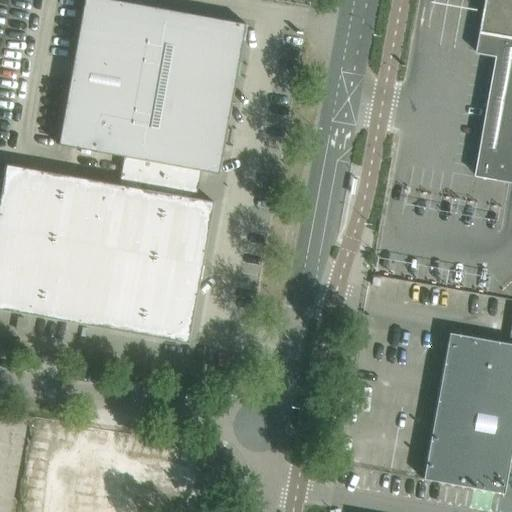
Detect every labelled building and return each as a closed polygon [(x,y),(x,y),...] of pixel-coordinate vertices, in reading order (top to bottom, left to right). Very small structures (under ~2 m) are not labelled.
[(5,164),(0,191),(0,309),(187,343),(213,202),(196,199),(201,171),(218,174),(245,24),(114,0),(83,0),(57,145),(123,156),(118,185),(5,164)] [(497,56),(487,117),(476,176),(511,182),(511,0),(486,0),(477,53),(497,56)] [(24,330),(26,321),(18,319),(16,329),(24,330)] [(511,344),(470,337),(449,333),(444,361),(422,478),(502,493),(503,493),(511,444),(511,344)] [(146,511),(151,479),(37,461),(29,511),(146,511)]
